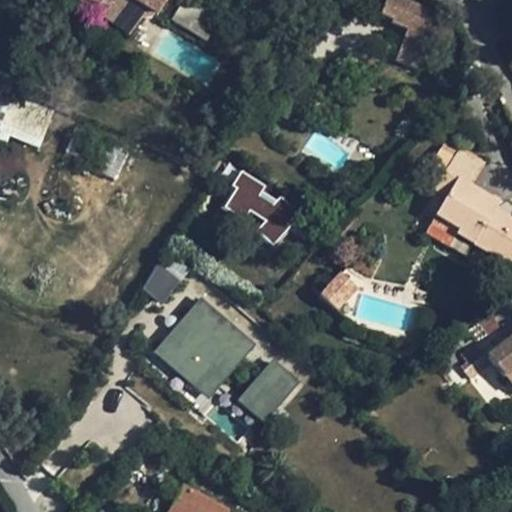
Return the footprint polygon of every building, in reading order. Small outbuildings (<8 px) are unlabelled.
[(79,0),(88,3),(89,8),(90,10),(113,26),(127,7),(132,1),(144,10),(155,16),(166,0),(79,0)] [(182,0),(174,23),(196,32),(205,9),(183,0),(182,0)] [(403,0),(385,0),(381,14),(392,19),(391,23),(404,28),(395,56),(418,67),(438,15),(403,0)] [(140,16),(144,10),(132,1),(127,7),(140,16)] [(333,8),(326,19),(351,36),(358,25),(333,8)] [(342,52),(350,38),(351,36),(326,19),(316,35),(342,52)] [(362,45),(350,38),(342,52),(352,59),(362,45)] [(0,121),(2,122),(10,97),(0,93),(0,121)] [(22,101),(10,97),(2,122),(13,125),(22,101)] [(484,161),(459,145),(433,190),(446,198),(456,179),(469,187),(484,161)] [(273,245),(298,213),(246,172),(220,203),(273,245)] [(498,205),(469,187),(456,179),(446,198),(436,215),(458,228),(456,233),(509,265),(511,259),(511,221),(495,211),(498,205)] [(323,259),(313,251),(304,264),(312,271),(323,259)] [(141,287),(162,302),(179,279),(159,264),(141,287)] [(169,345),(199,307),(193,303),(163,340),(169,345)] [(244,343),(199,307),(169,345),(214,381),(244,343)] [(504,377),(511,370),(511,338),(488,358),(504,377)] [(470,366),(485,353),(477,342),(460,353),(470,366)] [(249,348),(244,343),(214,381),(219,385),(249,348)] [(273,366),(267,362),(237,399),(243,404),(273,366)] [(294,383),(273,366),(243,404),(258,416),(270,400),(276,405),(294,383)] [(276,405),(270,400),(258,416),(264,421),(276,405)] [(227,511),(228,511),(182,486),(167,511),(227,511)]
